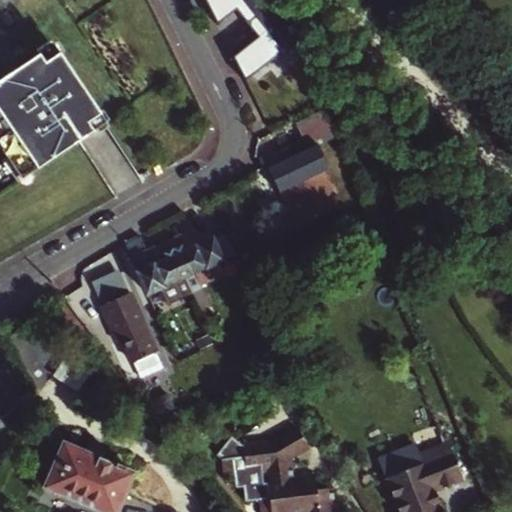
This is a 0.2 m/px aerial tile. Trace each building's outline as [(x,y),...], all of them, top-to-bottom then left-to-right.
[(263,0),(207,0),(217,19),(236,4),(246,17),(266,3),(263,0)] [(233,52),(247,80),(293,39),(268,4),(247,20),(257,32),(233,52)] [(44,52),(0,81),(0,142),(2,141),(8,151),(3,154),(15,173),(24,167),(30,175),(80,141),(97,130),(91,122),(100,116),(59,55),(50,61),(44,52)] [(349,138),(380,123),(374,108),(343,125),(349,138)] [(270,173),(274,180),(296,228),(341,207),(325,173),(314,178),(304,157),(270,173)] [(192,236),(173,245),(189,278),(184,280),(191,297),(200,317),(213,312),(203,288),(225,279),(219,265),(234,259),(221,239),(207,245),(202,240),(193,240),(192,236)] [(127,252),(132,263),(147,253),(140,238),(124,245),(127,252)] [(154,312),(191,297),(184,280),(189,278),(173,245),(148,255),(147,253),(132,263),(136,272),(154,312)] [(132,263),(127,252),(113,257),(119,270),(132,263)] [(136,272),(132,263),(119,270),(122,278),(136,272)] [(164,373),(131,297),(126,299),(121,287),(99,297),(104,310),(100,312),(116,347),(122,345),(140,384),(164,373)] [(0,428),(3,426),(0,422),(0,420),(16,411),(9,400),(27,389),(10,361),(0,367),(0,428)] [(311,449),(300,430),(276,444),(248,443),(248,454),(226,454),(225,474),(235,474),(235,484),(243,484),(243,499),(258,499),(258,511),(330,511),(331,497),(315,496),(315,482),(294,483),(293,460),(311,449)] [(226,454),(248,454),(248,443),(238,432),(221,449),(226,454)] [(48,490),(102,511),(120,511),(137,473),(66,445),(48,490)] [(465,486),(450,447),(422,458),(426,467),(389,481),(401,511),(443,511),(438,497),(465,486)]
